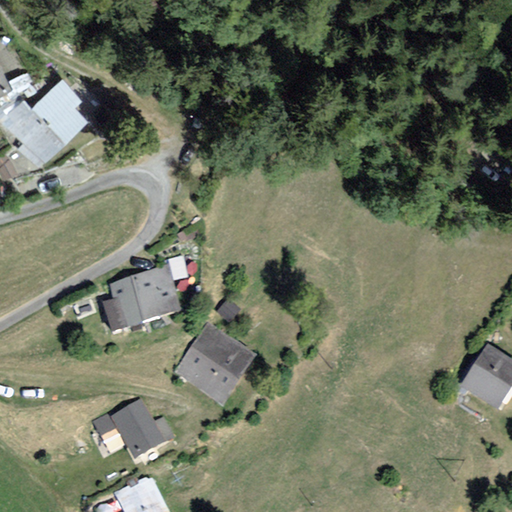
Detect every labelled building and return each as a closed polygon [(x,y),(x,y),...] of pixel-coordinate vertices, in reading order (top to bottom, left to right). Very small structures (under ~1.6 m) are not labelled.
[(0,105),(19,94),(0,60),(0,105)] [(92,104),(73,84),(42,113),(32,103),(9,125),(30,147),(24,152),(44,173),(96,122),(85,111),(92,104)] [(185,313),(172,272),(116,290),(120,303),(110,306),(120,335),(185,313)] [(261,363),(208,328),(179,373),(231,407),(261,363)] [(511,404),(511,362),(493,352),(470,391),(507,413),(511,404)] [(156,427),(144,406),(112,424),(109,419),(95,427),(111,455),(130,444),(140,460),(175,440),(165,422),(156,427)] [(169,511),(153,482),(121,499),(128,511),(169,511)]
